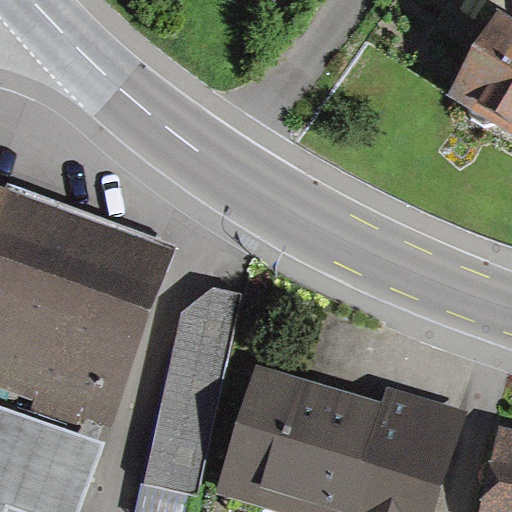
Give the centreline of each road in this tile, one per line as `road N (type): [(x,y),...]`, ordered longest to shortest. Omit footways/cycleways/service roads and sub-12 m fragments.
road 1 (tertiary): [(33,0),(216,164),(319,227),(511,310)]
road 2 (residential): [(511,336),(454,511)]
